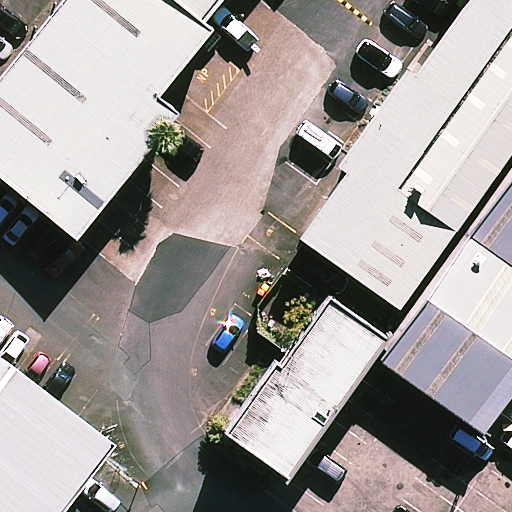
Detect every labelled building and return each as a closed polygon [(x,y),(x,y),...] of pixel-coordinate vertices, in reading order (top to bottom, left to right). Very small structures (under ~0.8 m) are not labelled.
[(210,0),(44,0),(0,53),(0,155),(69,212),(168,93),(148,75),(210,0)] [(511,0),(449,0),(303,212),(407,283),(511,130),(511,0)] [(511,379),(511,149),(385,333),(493,407),(511,379)] [(380,315),(325,278),(224,424),(279,462),(380,315)] [(33,511),(86,441),(0,375),(0,511),(33,511)]
